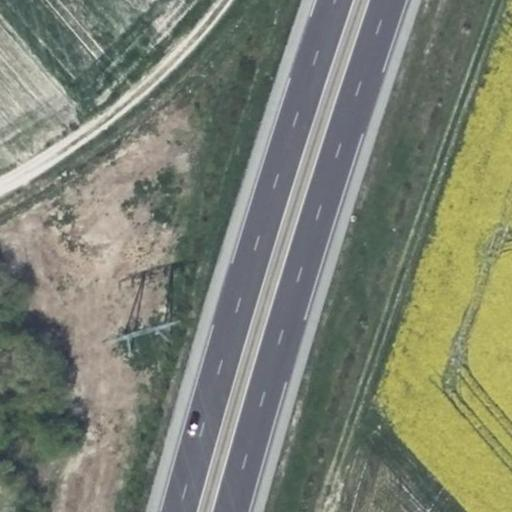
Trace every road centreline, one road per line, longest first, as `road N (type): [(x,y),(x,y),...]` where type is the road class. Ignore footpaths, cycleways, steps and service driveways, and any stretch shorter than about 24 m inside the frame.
road 1 (motorway): [(237,511),(331,175),(391,0)]
road 2 (motorway): [(334,0),(276,164),(182,511)]
road 3 (track): [(218,0),(138,88),(0,186)]
